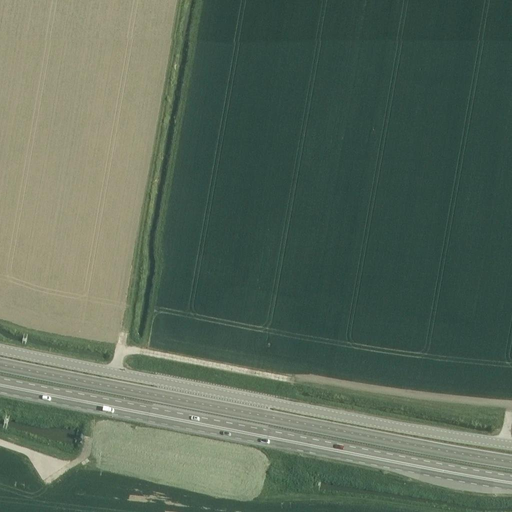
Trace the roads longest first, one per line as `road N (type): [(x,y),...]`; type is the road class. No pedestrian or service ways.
road 1 (primary): [(0,386),(511,487)]
road 2 (primary): [(511,480),(0,385)]
road 3 (unclassified): [(511,445),(0,350)]
road 4 (track): [(114,373),(180,0)]
road 5 (track): [(438,511),(343,500),(245,500),(77,459)]
road 6 (track): [(118,347),(288,379)]
